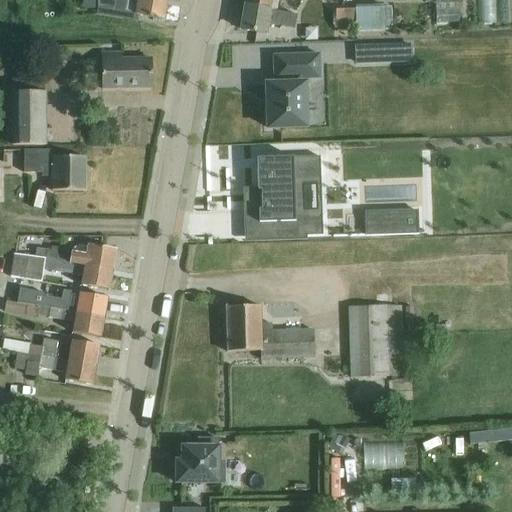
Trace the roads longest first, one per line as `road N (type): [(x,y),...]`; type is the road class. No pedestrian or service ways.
road 1 (tertiary): [(112,511),(204,0)]
road 2 (track): [(0,397),(132,410)]
